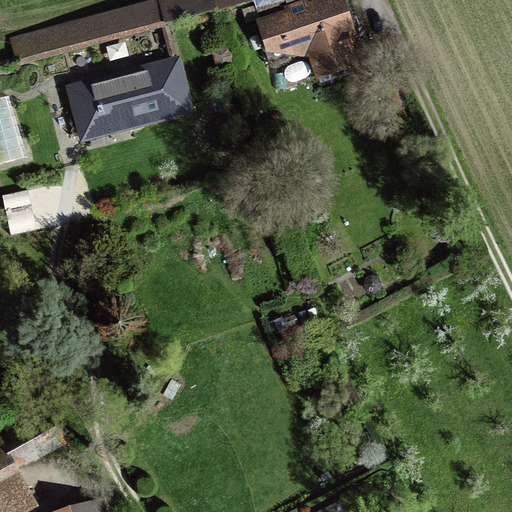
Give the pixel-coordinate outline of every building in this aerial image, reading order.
[(173,0),(14,41),(19,62),(215,10),(211,0),(173,0)] [(211,0),(215,10),(251,0),(211,0)] [(253,0),(269,49),(287,43),(290,53),(312,55),(319,76),(355,64),(346,35),(351,33),(340,0),(331,0),(306,8),(304,2),(289,7),(286,0),(253,0)] [(220,51),(215,52),(220,69),(225,67),(231,63),(230,57),(227,51),(220,51)] [(134,125),(190,110),(179,68),(149,75),(147,69),(71,89),(82,132),(132,119),(134,125)] [(12,228),(37,222),(29,186),(4,192),(12,228)] [(42,374),(25,367),(15,378),(45,392),(57,399),(64,386),(42,374)] [(0,511),(20,511),(36,504),(14,465),(61,440),(48,417),(0,443),(0,511)] [(118,511),(115,499),(103,483),(86,486),(94,505),(67,511),(118,511)]
